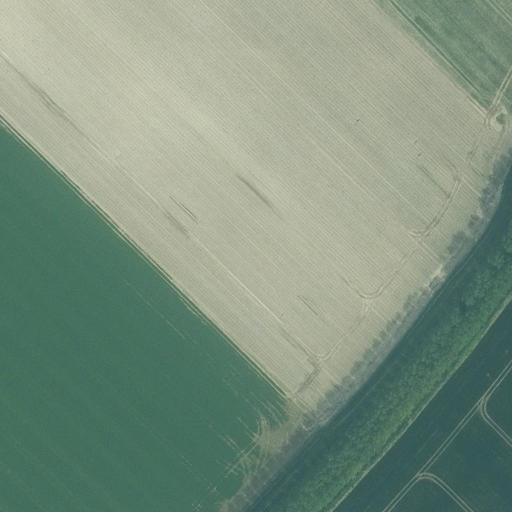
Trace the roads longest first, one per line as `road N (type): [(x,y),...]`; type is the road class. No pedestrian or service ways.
road 1 (track): [(511,188),(399,353),(251,511)]
road 2 (track): [(511,243),(461,315),(284,511)]
